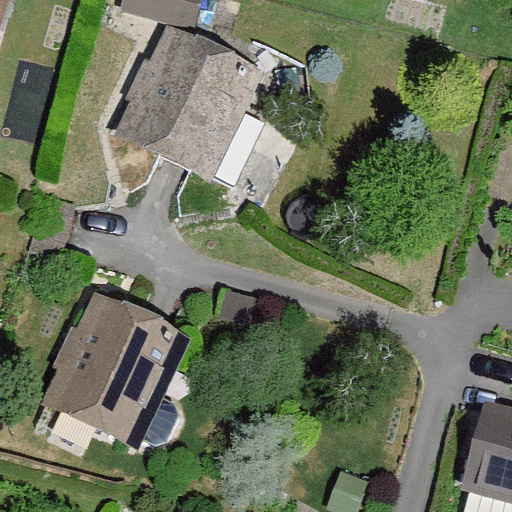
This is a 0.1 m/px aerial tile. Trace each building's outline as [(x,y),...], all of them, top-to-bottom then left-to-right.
[(209,0),(118,0),(117,6),(198,34),(209,0)] [(103,144),(200,191),(253,81),(157,34),(103,144)] [(25,412),(120,461),(181,346),(86,296),(25,412)] [(511,404),(487,397),(461,485),(511,500),(511,404)] [(350,511),(360,480),(325,470),(313,508),(325,511),(350,511)]
